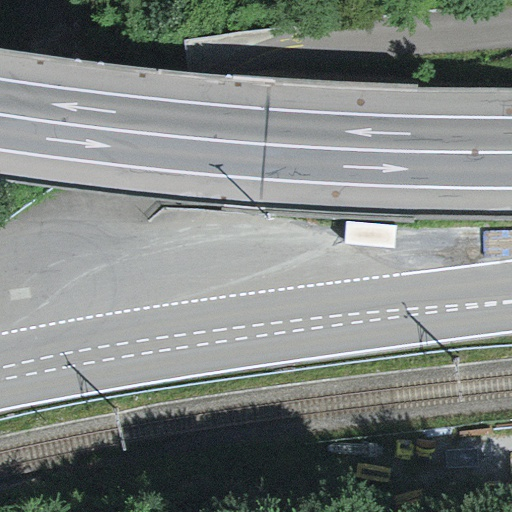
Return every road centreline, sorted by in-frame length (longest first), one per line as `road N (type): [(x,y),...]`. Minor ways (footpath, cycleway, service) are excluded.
road 1 (primary): [(511,301),(140,347),(0,375)]
road 2 (trunk): [(511,151),(325,148),(0,113)]
